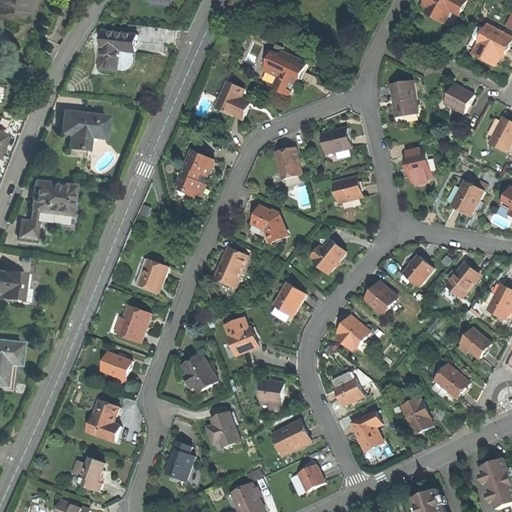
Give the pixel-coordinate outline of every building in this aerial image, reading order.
[(0,0),(0,15),(26,19),(28,0),(0,0)] [(446,22),(453,10),(462,15),(469,0),(468,0),(429,0),(426,6),(430,8),(427,12),(446,22)] [(502,55),(506,57),(511,45),(511,37),(490,26),(488,29),(482,42),(481,43),(481,44),(477,51),(476,54),(497,65),(502,55)] [(482,42),(488,29),(483,27),(480,28),(476,35),(477,39),(482,42)] [(160,43),(175,45),(177,30),(162,28),(160,43)] [(101,68),(120,70),(122,51),(138,53),(140,35),(104,31),(103,39),(102,48),(104,49),(101,68)] [(469,48),(477,51),(481,44),(481,43),(482,42),(477,39),(476,35),(469,48)] [(300,79),(302,80),(310,63),(283,51),(281,55),(274,52),(265,71),(279,77),(274,89),(279,91),(281,97),(286,95),(291,97),(297,83),(300,79)] [(254,103),(243,98),(247,90),(230,82),(218,108),(235,116),(236,115),(246,120),(250,112),(254,103)] [(399,115),(420,112),(415,82),(394,86),(396,99),(399,115)] [(476,95),(457,85),(446,104),(466,115),(472,103),(476,95)] [(67,155),(87,158),(89,137),(104,139),(107,117),(63,111),(62,122),(60,133),(70,135),(67,155)] [(0,116),(0,131),(6,134),(13,118),(0,116)] [(0,180),(1,181),(11,154),(25,119),(13,118),(6,134),(0,150),(0,180)] [(511,121),(505,118),(492,143),(509,153),(511,147),(511,121)] [(349,128),(324,134),(329,154),(354,148),(352,139),(349,128)] [(406,156),(409,167),(412,182),(416,182),(417,183),(420,185),(428,183),(430,180),(429,178),(434,177),(428,151),(423,152),(421,147),(410,150),(411,155),(406,156)] [(287,151),(278,153),(284,179),(304,174),(298,148),(287,151)] [(211,171),(216,161),(195,151),(188,168),(192,169),(189,175),(185,174),(180,185),(190,190),(190,191),(192,192),(192,191),(203,196),(212,178),(209,176),(211,171)] [(192,169),(188,168),(181,164),(178,170),(185,174),(189,175),(192,169)] [(360,177),(337,183),(342,203),(365,197),(363,186),(360,177)] [(72,202),(74,186),(35,181),(33,197),(31,212),(37,212),(70,217),(72,202)] [(486,192),(467,182),(455,205),(465,210),(474,215),(486,192)] [(72,202),(70,217),(37,212),(36,222),(38,222),(36,235),(49,237),(50,228),(74,231),(78,203),(72,202)] [(282,216),(262,207),(259,214),(255,224),(265,229),(265,228),(269,232),(268,233),(273,243),(290,236),(282,216)] [(36,222),(37,212),(31,212),(30,222),(21,220),(19,237),(36,240),(36,235),(38,222),(36,222)] [(340,263),(348,253),(332,240),(325,249),(322,247),(313,258),(316,260),(315,261),(331,274),(340,263)] [(252,257),(230,247),(224,261),(216,278),(237,288),(252,257)] [(414,264),(406,274),(421,286),(437,269),(421,256),(414,264)] [(140,285),(158,292),(160,285),(164,287),(168,275),(171,267),(150,259),(140,285)] [(465,298),(482,278),(473,271),(466,265),(458,275),(455,273),(451,278),(454,280),(450,285),(465,298)] [(0,299),(26,302),(28,290),(22,289),(24,275),(2,272),(1,273),(0,272),(0,299)] [(368,300),(386,315),(401,298),(382,282),(375,291),(368,300)] [(289,283),(275,305),(295,317),(302,305),(308,295),(289,283)] [(490,309),(508,319),(511,311),(511,288),(504,285),(490,309)] [(116,333),(143,343),(145,337),(147,332),(146,331),(149,324),(150,324),(153,314),(130,306),(125,319),(122,318),(116,333)] [(341,333),(342,334),(340,337),(355,350),(358,347),(360,349),(373,332),(355,317),(348,325),(341,333)] [(247,319),(228,326),(239,355),(261,347),(258,340),(256,334),(253,335),(247,319)] [(469,354),(472,351),(482,359),(488,352),(495,344),(476,329),(464,344),(465,345),(462,348),(469,354)] [(0,385),(5,387),(8,364),(19,366),(22,344),(0,340),(0,385)] [(330,345),(325,351),(333,356),(337,351),(330,345)] [(125,383),(127,380),(128,380),(131,371),(135,362),(111,353),(104,371),(117,376),(116,380),(125,383)] [(202,393),(221,381),(205,355),(186,367),(191,375),(188,377),(190,381),(194,388),(198,386),(202,393)] [(451,365),(438,381),(460,399),(467,391),(473,384),(451,365)] [(339,389),(357,380),(353,372),(335,381),(339,389)] [(339,389),(338,389),(342,398),(346,407),(368,396),(359,379),(357,380),(339,389)] [(265,380),(262,402),(272,403),(272,410),(284,412),(286,393),(288,383),(265,380)] [(436,426),(432,419),(433,418),(425,401),(424,401),(422,398),(404,407),(418,435),(428,430),(436,426)] [(97,434),(118,442),(121,433),(123,427),(113,423),(118,410),(120,411),(122,408),(102,400),(96,416),(95,416),(94,417),(103,420),(97,434)] [(363,441),(368,453),(386,444),(379,428),(385,424),(379,411),(354,423),(363,441)] [(214,419),(217,425),(210,428),(216,445),(223,442),(225,448),(243,441),(232,412),(223,416),(214,419)] [(89,431),(97,434),(103,420),(94,417),(89,431)] [(275,435),(285,455),(314,441),(310,433),(306,426),(300,423),(275,435)] [(194,447),(180,442),(175,454),(168,473),(177,477),(180,478),(181,476),(189,479),(197,457),(191,455),(194,447)] [(81,485),(101,492),(104,483),(102,482),(104,476),(106,470),(105,470),(107,463),(93,458),(90,465),(80,461),(77,467),(78,468),(76,474),(84,476),(81,485)] [(511,473),(506,458),(483,467),(499,510),(511,504),(511,473)] [(310,492),(328,483),(324,473),(320,465),(315,467),(311,469),(301,473),(302,474),(310,492)] [(302,496),(310,492),(302,474),(293,478),(302,496)] [(255,484),(234,494),(242,511),(261,511),(266,510),(255,484)] [(448,511),(440,490),(416,498),(421,511),(448,511)] [(91,511),(65,501),(61,511),(91,511)]
